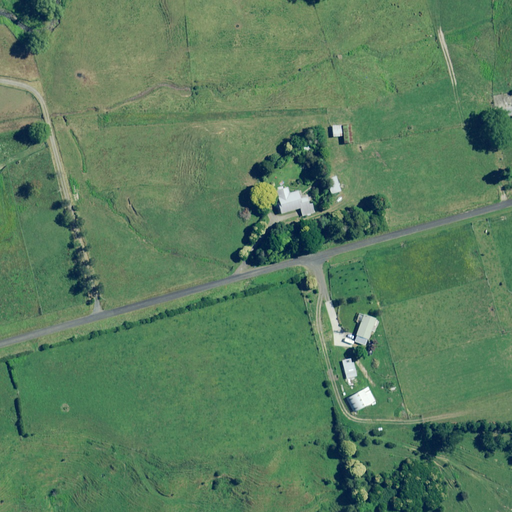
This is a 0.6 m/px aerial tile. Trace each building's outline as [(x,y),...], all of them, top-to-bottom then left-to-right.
[(511,115),(511,114),(511,107),(501,109),(502,116),(511,115)] [(340,136),(339,125),(331,126),(332,137),(340,136)] [(350,125),(341,125),(343,143),(351,143),(350,125)] [(340,191),(335,176),(325,179),(330,194),(340,191)] [(288,193),(286,187),(275,190),(279,206),(278,206),(280,213),(299,208),(301,216),(314,213),(311,203),(309,204),(307,196),(299,199),(297,191),(288,193)] [(374,319),(362,315),(353,341),(365,345),(370,330),(374,319)] [(356,376),(354,369),(344,372),(346,379),(356,376)] [(374,401),(367,387),(346,399),(353,412),(374,401)]
